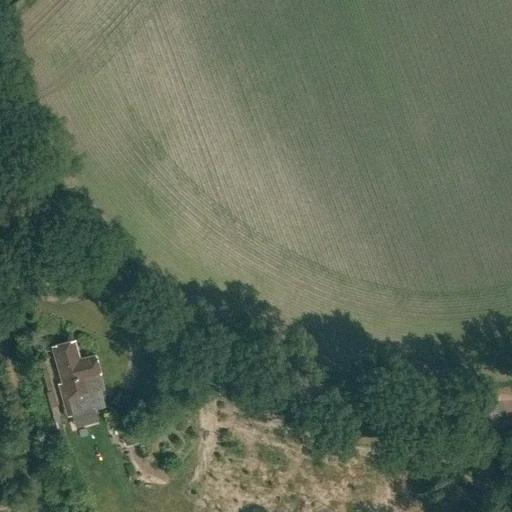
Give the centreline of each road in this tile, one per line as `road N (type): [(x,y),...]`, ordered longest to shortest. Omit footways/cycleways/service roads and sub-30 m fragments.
road 1 (tertiary): [(511,408),(409,415),(316,398),(209,354),(95,270)]
road 2 (unknown): [(18,282),(6,302),(1,342),(40,511)]
road 3 (tertiary): [(95,270),(43,206),(0,132)]
